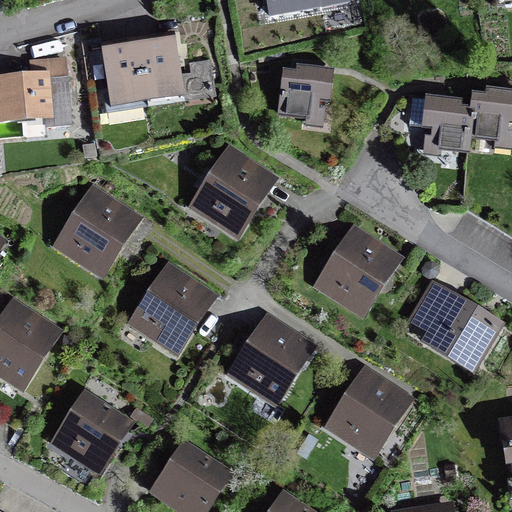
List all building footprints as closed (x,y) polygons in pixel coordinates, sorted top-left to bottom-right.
[(321,0),(267,0),(269,13),(322,5),(321,0)] [(176,33),(138,39),(147,101),(185,96),(176,33)] [(110,107),(147,101),(138,39),(100,45),(110,107)] [(29,72),(0,73),(0,118),(40,116),(41,132),(72,130),(67,57),(28,59),(29,72)] [(336,68),(281,64),(278,114),(305,116),(304,127),(332,129),(336,68)] [(511,94),(475,91),(474,105),(471,138),(511,141),(511,94)] [(469,153),(471,138),(474,105),(410,98),(407,126),(432,128),(430,149),(469,153)] [(281,176),(227,143),(187,208),(241,241),(281,176)] [(145,216),(92,182),(50,248),(103,281),(145,216)] [(494,193),(481,185),(466,210),(478,218),(494,193)] [(507,201),(494,193),(478,218),(492,226),(507,201)] [(511,220),(511,204),(507,201),(492,226),(504,234),(511,220)] [(405,255),(354,221),(313,283),(364,317),(405,255)] [(218,296),(166,261),(125,323),(176,357),(218,296)] [(423,270),(424,275),(429,279),(435,278),(438,273),(437,267),(432,264),(427,265),(423,270)] [(503,324),(453,293),(425,339),(474,370),(503,324)] [(63,327),(14,296),(0,317),(0,373),(24,389),(63,327)] [(320,342),(269,308),(223,377),(274,411),(320,342)] [(419,394),(364,361),(323,427),(375,460),(419,394)] [(0,400),(9,387),(0,381),(0,400)] [(22,395),(9,387),(0,400),(0,415),(6,419),(22,395)] [(133,419),(82,388),(48,444),(99,475),(133,419)] [(35,404),(22,395),(6,419),(19,428),(35,404)] [(511,498),(511,497),(511,413),(500,415),(511,498)] [(207,511),(234,474),(184,439),(147,491),(176,511),(207,511)] [(320,511),(282,488),(266,511),(320,511)] [(454,511),(454,499),(393,510),(393,511),(454,511)]
